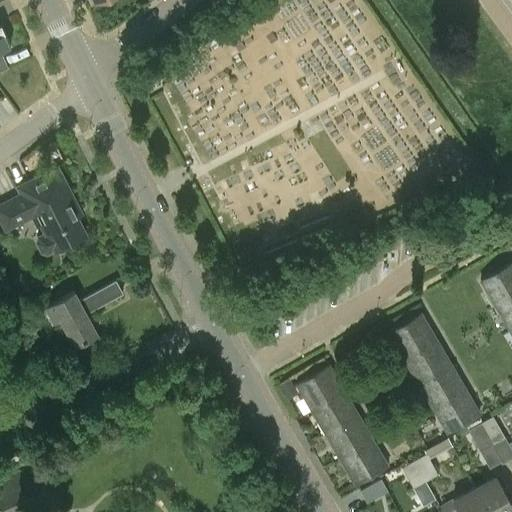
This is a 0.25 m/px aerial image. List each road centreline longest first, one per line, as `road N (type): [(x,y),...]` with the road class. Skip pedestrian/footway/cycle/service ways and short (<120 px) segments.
road 1 (residential): [(241,372),(511,221)]
road 2 (tertiary): [(215,326),(90,81)]
road 3 (residential): [(0,441),(215,326)]
road 4 (tertiary): [(325,511),(241,372)]
road 5 (residential): [(90,81),(191,0)]
